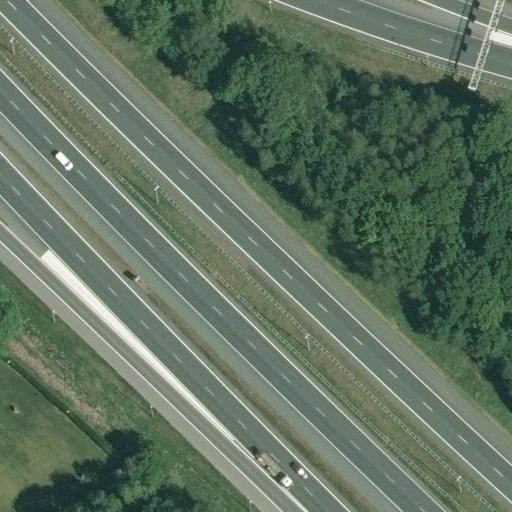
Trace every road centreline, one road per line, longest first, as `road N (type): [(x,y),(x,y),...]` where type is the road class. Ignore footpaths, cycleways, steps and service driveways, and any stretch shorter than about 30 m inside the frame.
road 1 (motorway): [(511,486),(7,0)]
road 2 (motorway): [(0,92),(422,511)]
road 3 (motorway): [(0,173),(325,511)]
road 4 (motorway): [(0,234),(246,467),(325,511)]
road 5 (motorway): [(511,65),(311,0)]
